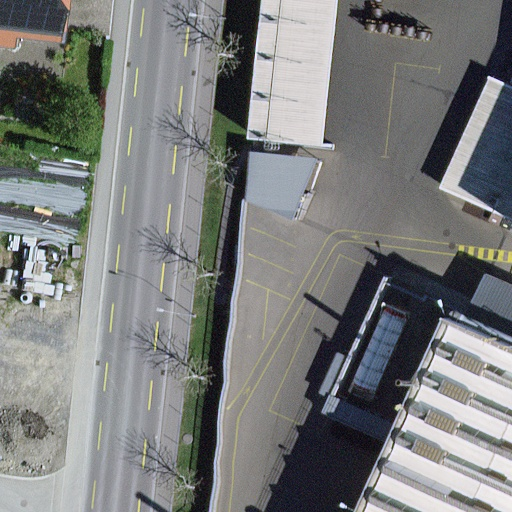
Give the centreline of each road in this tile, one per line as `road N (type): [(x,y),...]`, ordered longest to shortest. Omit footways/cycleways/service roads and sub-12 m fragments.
road 1 (unknown): [(511,1),(416,179),(349,335),(288,511)]
road 2 (secondary): [(121,511),(171,0)]
